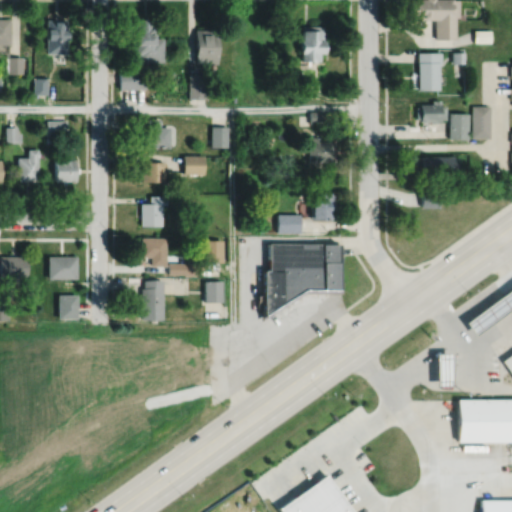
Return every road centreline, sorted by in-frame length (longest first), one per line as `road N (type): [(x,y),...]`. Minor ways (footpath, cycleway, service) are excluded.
road 1 (trunk): [(511,229),(118,511)]
road 2 (residential): [(97,0),(98,321)]
road 3 (residential): [(365,0),(368,236),(409,302)]
road 4 (residential): [(353,344),(426,448),(429,480),(412,511)]
